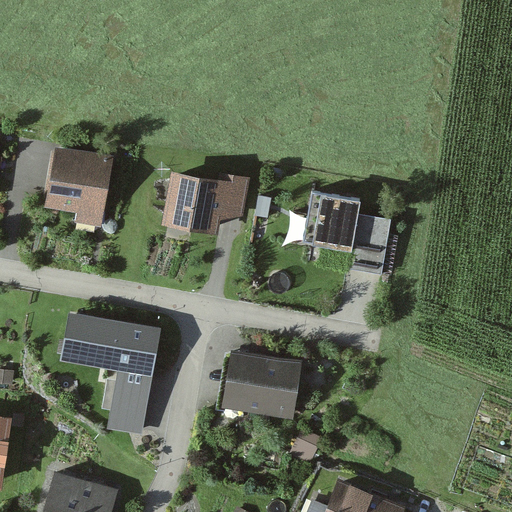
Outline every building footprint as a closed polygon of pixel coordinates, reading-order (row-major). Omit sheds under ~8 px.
[(55,151),(47,207),(77,212),(76,222),(102,226),(111,159),(55,151)] [(218,180),(172,171),(161,225),(217,236),(220,221),(241,216),(248,179),(219,173),(218,180)] [(304,244),(351,252),(356,226),(358,214),(361,202),(313,193),(304,244)] [(273,199),(259,196),(256,216),(269,219),(273,199)] [(348,268),(382,274),(391,221),(358,214),(351,252),(348,268)] [(162,327),(69,312),(61,363),(118,372),(153,378),(162,327)] [(292,421),(301,365),(231,353),(222,409),(292,421)] [(15,371),(0,369),(0,383),(13,385),(15,371)] [(153,378),(118,372),(108,430),(143,436),(153,378)] [(290,451),(310,462),(323,440),(303,429),(290,451)] [(111,511),(118,491),(59,473),(49,507),(48,507),(46,511),(111,511)] [(394,511),(397,506),(336,482),(324,511),(394,511)] [(308,511),(312,511),(320,511),(328,487),(316,483),(308,511)]
